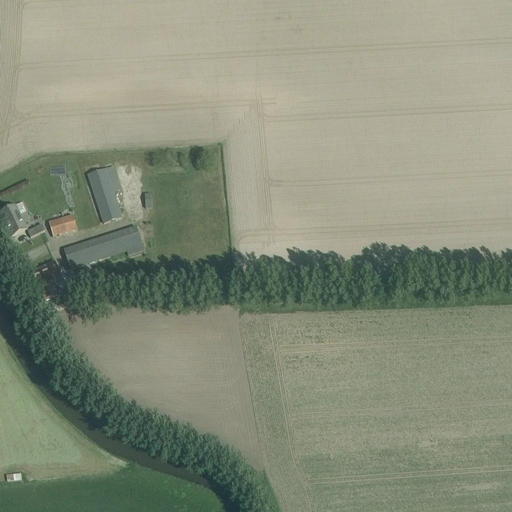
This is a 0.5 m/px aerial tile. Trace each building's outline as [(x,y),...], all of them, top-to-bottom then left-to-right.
[(122,219),(107,171),(88,177),(104,225),(122,219)] [(27,231),(18,211),(16,207),(0,214),(12,238),(27,231)] [(77,231),(73,217),(49,224),(53,238),(77,231)] [(45,232),(42,226),(28,233),(31,239),(45,232)] [(137,228),(106,237),(64,251),(70,271),(127,253),(128,257),(145,252),(137,228)] [(58,296),(50,278),(60,273),(54,262),(29,274),(35,286),(39,284),(41,288),(39,289),(46,302),(58,296)]
